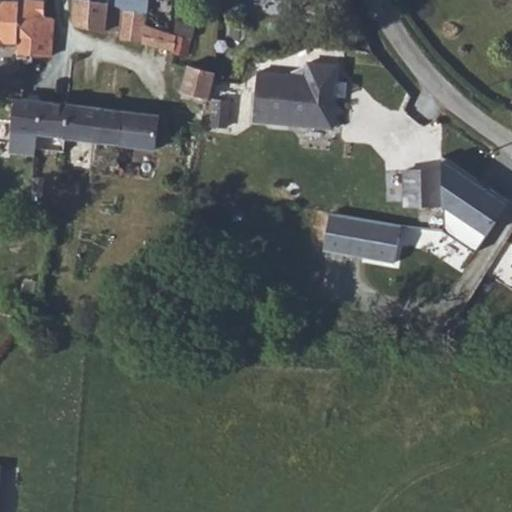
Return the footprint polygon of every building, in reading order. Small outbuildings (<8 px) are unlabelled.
[(0,0),(0,41),(6,42),(6,37),(19,37),(18,57),(24,58),(24,59),(24,60),(25,61),(26,62),(28,62),(29,62),(30,62),(32,61),(33,61),(33,59),(34,55),(51,56),(53,17),(44,17),(45,0),(0,0)] [(106,2),(96,0),(75,0),(75,24),(106,31),(106,2)] [(96,0),(106,2),(123,9),(146,13),(146,0),(96,0)] [(106,2),(106,31),(122,33),(123,9),(106,2)] [(145,25),(146,13),(123,9),(122,33),(121,39),(143,41),(145,25)] [(173,52),(188,56),(195,25),(177,21),(175,36),(174,47),(173,52)] [(145,25),(143,41),(174,47),(175,36),(145,25)] [(188,61),(181,90),(210,98),(217,69),(188,61)] [(255,120),(333,127),(338,65),(309,63),(309,67),(305,66),(292,72),(292,75),(259,72),(255,120)] [(37,133),(66,137),(70,103),(41,100),(37,133)] [(66,137),(122,145),(126,110),(70,103),(66,137)] [(126,110),(122,145),(156,149),(160,114),(126,110)] [(406,205),(441,204),(440,169),(405,170),(406,205)]
